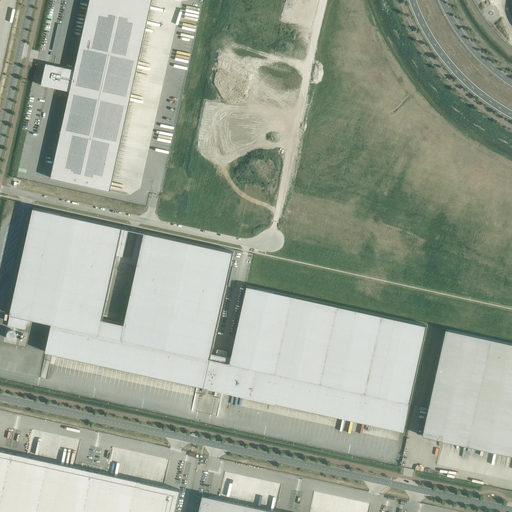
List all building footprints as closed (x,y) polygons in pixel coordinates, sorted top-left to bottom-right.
[(109,191),(150,0),(88,0),(73,69),(62,67),(45,63),(40,85),(57,89),(68,91),(49,177),(109,191)] [(211,353),(234,252),(138,231),(132,259),(138,260),(124,324),(103,319),(117,255),(123,257),(129,229),(34,208),(11,312),(10,314),(8,326),(25,330),(27,318),(52,323),(46,352),(207,387),(207,388),(208,388),(208,387),(214,389),(215,389),(223,391),(314,411),(404,431),(427,325),(247,286),(231,358),(225,356),(226,352),(218,351),(217,355),(211,353)] [(9,337),(11,338),(13,338),(15,338),(17,336),(18,334),(17,332),(16,329),(14,328),(11,328),(9,329),(8,331),(7,333),(8,335),(9,337)] [(511,343),(446,329),(428,408),(422,436),(424,436),(424,435),(434,437),(442,439),(511,454),(511,343)] [(175,511),(180,490),(0,449),(0,511),(175,511)] [(277,511),(276,511),(275,511),(219,499),(212,498),(212,497),(203,495),(200,505),(198,511),(277,511)] [(388,502),(387,503),(387,504),(388,505),(388,506),(389,507),(389,508),(390,508),(391,509),(392,509),(393,509),(394,509),(395,509),(396,509),(396,508),(397,508),(397,507),(398,507),(398,506),(399,505),(399,504),(399,503),(399,502),(399,501),(398,501),(398,500),(397,499),(396,498),(395,498),(394,498),(393,498),(392,498),(391,498),(390,499),(389,499),(389,500),(388,500),(388,501),(388,502)]
